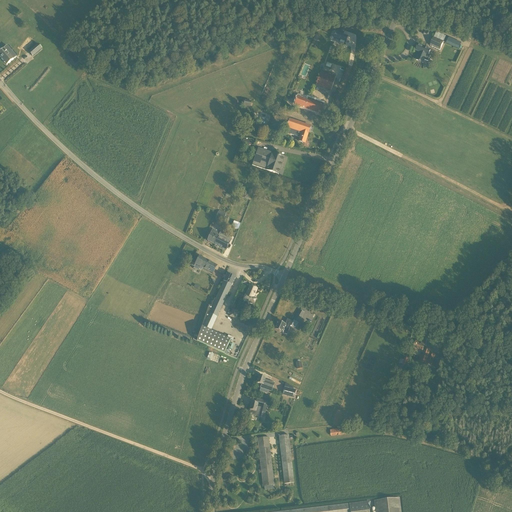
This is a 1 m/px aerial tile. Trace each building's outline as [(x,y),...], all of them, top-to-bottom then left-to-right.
[(335,32),(334,38),(340,40),(344,42),(345,42),(348,37),(341,34),(335,32)] [(430,46),(435,48),(440,50),(444,42),(446,36),(436,32),(433,38),(430,46)] [(20,47),(25,51),(35,39),(30,35),(20,47)] [(460,49),(462,43),(449,38),(447,44),(460,49)] [(424,60),(428,62),(430,56),(428,55),(430,51),(418,45),(416,50),(420,52),(419,54),(418,56),(417,56),(415,60),(416,60),(423,63),(424,60)] [(6,61),(9,63),(13,59),(11,56),(14,54),(7,46),(0,51),(0,56),(4,62),(6,61)] [(34,47),(28,52),(33,57),(42,49),(40,46),(36,50),(34,47)] [(73,53),(67,57),(74,65),(79,62),(73,53)] [(331,91),(336,77),(328,74),(321,72),(320,72),(316,86),(331,91)] [(320,115),(325,102),(307,96),(306,100),(294,96),(293,100),(296,101),(294,106),(320,115)] [(252,101),(245,100),(243,106),(250,108),(252,101)] [(255,116),(260,118),(258,121),(264,123),(267,114),(257,111),(255,116)] [(311,127),(285,117),(280,130),(298,136),(299,132),(302,133),(299,142),(305,144),(307,135),(308,135),(311,127)] [(284,158),(272,154),(258,149),(252,166),(278,175),(284,158)] [(223,222),(226,215),(226,213),(220,211),(219,213),(218,212),(215,219),(223,222)] [(207,241),(214,245),(218,238),(218,237),(220,234),(213,230),(211,234),(207,241)] [(218,238),(214,245),(226,251),(229,243),(224,241),(226,237),(220,234),(218,237),(218,238)] [(199,257),(197,256),(195,255),(189,265),(195,267),(196,265),(213,273),(217,266),(199,257)] [(211,331),(231,285),(232,286),(235,278),(227,274),(223,282),(224,282),(216,300),(214,299),(211,306),(209,306),(197,341),(230,356),(224,353),(230,340),(211,331)] [(246,295),(244,301),(253,305),(256,299),(253,298),(257,289),(251,287),(247,295),(246,295)] [(230,314),(230,316),(236,319),(239,313),(232,310),(233,309),(230,307),(228,313),(230,314)] [(299,310),(293,321),(297,324),(303,313),(299,310)] [(170,332),(171,333),(171,334),(189,340),(190,336),(172,330),(172,331),(171,330),(171,329),(144,319),(142,323),(170,333),(170,332)] [(290,327),(290,326),(291,326),(293,322),(287,320),(285,325),(278,322),(274,329),(287,335),(290,327)] [(424,352),(423,355),(420,355),(418,362),(432,367),(435,355),(429,353),(430,350),(424,348),(425,344),(424,344),(425,344),(424,344),(416,341),(413,349),(424,352)] [(265,378),(259,376),(257,383),(262,385),(261,388),(271,392),(274,383),(270,382),(269,384),(264,382),(265,378)] [(285,388),(283,395),(294,398),(296,391),(285,388)] [(251,415),(260,418),(264,418),(267,406),(264,405),(262,410),(257,408),(258,404),(252,402),(250,411),(249,413),(248,416),(251,416),(251,415)] [(345,428),(330,430),(331,436),(346,434),(345,428)] [(285,484),(294,483),(288,435),(279,436),(285,484)] [(257,439),(263,487),(274,486),(268,437),(257,439)] [(375,511),(400,511),(399,498),(374,501),(375,511)] [(369,511),(368,502),(349,504),(278,511),(369,511)]
